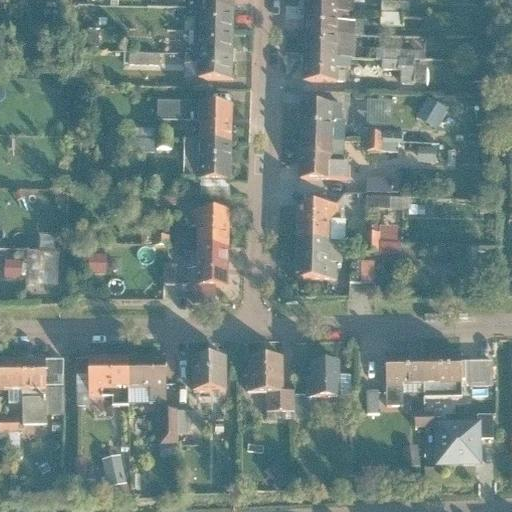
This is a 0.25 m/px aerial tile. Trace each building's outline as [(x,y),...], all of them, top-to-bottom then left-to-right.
[(186,0),(186,9),(233,9),(233,0),(186,0)] [(300,0),(300,18),(351,20),(351,0),(300,0)] [(194,18),(194,35),(233,35),(233,9),(186,9),(186,18),(194,18)] [(300,18),(300,37),(352,39),(363,39),(363,22),(351,20),(300,18)] [(184,55),(232,56),(233,35),(194,35),(189,35),(188,47),(184,47),(184,55)] [(300,37),(300,59),(349,61),(352,61),(352,39),(300,37)] [(159,55),(127,55),(127,67),(159,68),(159,55)] [(232,56),(184,55),(183,66),(197,66),(197,80),(232,81),(232,56)] [(300,59),(299,82),(343,84),(343,70),(349,70),(349,61),(300,59)] [(442,130),(453,109),(432,98),(421,120),(442,130)] [(389,127),(390,101),(364,101),(363,127),(389,127)] [(230,144),(231,104),(156,103),(156,121),(199,123),(199,143),(230,144)] [(297,104),(296,141),(341,143),(341,121),(336,121),(337,105),(297,104)] [(124,140),(155,141),(155,130),(125,129),(124,140)] [(366,135),(366,144),(396,145),(401,145),(401,136),(366,135)] [(155,153),(155,141),(124,140),(124,152),(155,153)] [(341,143),(296,141),(295,182),(347,182),(347,164),(340,164),(341,143)] [(230,181),(230,144),(199,143),(182,143),(182,181),(230,181)] [(396,145),(366,144),(365,154),(395,155),(396,145)] [(388,195),(388,182),(365,181),(364,194),(388,195)] [(177,208),(177,195),(153,195),(153,207),(177,208)] [(387,198),(363,198),(363,210),(387,210),(387,198)] [(294,204),(293,242),(325,243),(327,220),(338,220),(338,206),(294,204)] [(196,247),(227,247),(229,213),(189,212),(188,227),(196,228),(196,247)] [(190,246),(190,231),(176,231),(175,246),(190,246)] [(155,247),(168,247),(168,238),(154,238),(154,235),(142,234),(141,247),(155,247)] [(362,235),(362,243),(375,243),(375,235),(362,235)] [(335,282),(335,264),(325,264),(325,243),(293,242),(292,281),(335,282)] [(375,243),(362,243),(362,254),(375,253),(375,243)] [(168,257),(168,247),(155,247),(154,257),(168,257)] [(227,247),(196,247),(195,269),(187,269),(187,286),(227,287),(227,247)] [(94,257),(94,274),(110,274),(110,257),(94,257)] [(11,262),(9,278),(24,280),(26,264),(11,262)] [(371,284),(370,263),(348,264),(349,285),(371,284)] [(176,286),(176,266),(163,266),(163,285),(176,286)] [(425,386),(424,354),(384,355),(385,409),(403,408),(403,386),(425,386)] [(460,354),(424,354),(425,386),(461,386),(460,354)] [(226,394),(225,358),(191,359),(192,394),(226,394)] [(127,390),(127,360),(88,360),(88,399),(112,398),(112,409),(127,408),(127,390)] [(165,360),(127,360),(127,390),(148,390),(149,406),(165,406),(165,360)] [(283,360),(247,360),(247,395),(264,395),(265,414),(294,414),(294,397),(294,393),(283,393),(283,360)] [(63,361),(6,361),(6,393),(21,393),(22,428),(45,428),(45,392),(63,392),(63,361)] [(339,399),(339,364),(310,364),(310,380),(305,381),(305,397),(305,400),(310,400),(339,399)] [(492,388),(491,364),(469,364),(469,388),(492,388)] [(378,417),(378,393),(367,393),(367,417),(378,417)] [(305,397),(294,397),(294,414),(294,421),(310,421),(310,400),(305,400),(305,397)] [(175,411),(159,412),(160,447),(177,446),(175,411)] [(189,436),(188,413),(177,413),(177,436),(189,436)] [(434,424),(434,469),(482,469),(481,442),(492,442),(492,418),(477,418),(477,423),(434,424)] [(16,434),(17,420),(8,420),(7,434),(16,434)] [(126,457),(108,460),(112,489),(130,486),(126,457)]
